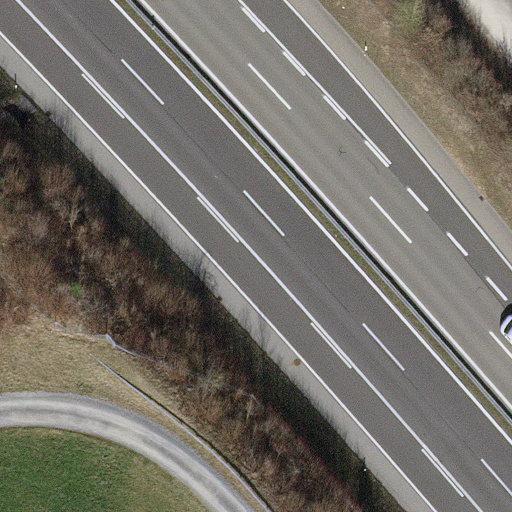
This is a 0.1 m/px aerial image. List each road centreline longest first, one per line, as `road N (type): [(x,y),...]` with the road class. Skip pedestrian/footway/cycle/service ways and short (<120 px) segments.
road 1 (motorway): [(63,0),(511,493)]
road 2 (motorway): [(511,357),(188,0)]
road 3 (track): [(0,410),(67,411),(126,429),(175,460),(229,511)]
